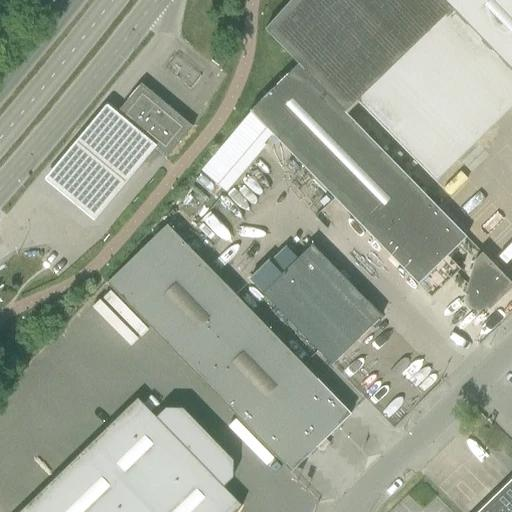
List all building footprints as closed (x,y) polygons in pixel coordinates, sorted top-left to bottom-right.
[(511,0),(290,0),(264,30),(297,64),(344,112),(356,101),(433,180),(511,105),(511,0)] [(297,64),(249,111),(417,285),(465,237),(344,112),(297,64)] [(192,127),(177,115),(140,84),(114,116),(165,159),(192,127)] [(106,98),(43,173),(94,214),(156,139),(106,98)] [(240,126),(202,172),(226,193),(264,147),(240,126)] [(290,472),(350,414),(167,225),(106,283),(290,472)] [(311,245),(308,248),(301,241),(290,252),(285,247),(269,262),(281,274),(261,293),(330,365),(381,316),(311,245)] [(488,310),(511,286),(511,284),(481,253),(474,260),(464,295),(467,296),(466,297),(466,299),(466,301),(467,303),(468,305),(469,307),(470,308),(472,310),(474,310),(476,311),(478,311),(480,311),(482,310),(484,310),(486,308),(488,310)] [(164,408),(155,417),(137,398),(18,511),(235,511),(238,509),(220,490),(229,481),(229,463),(179,411),(164,408)] [(511,511),(511,486),(485,511),(511,511)]
